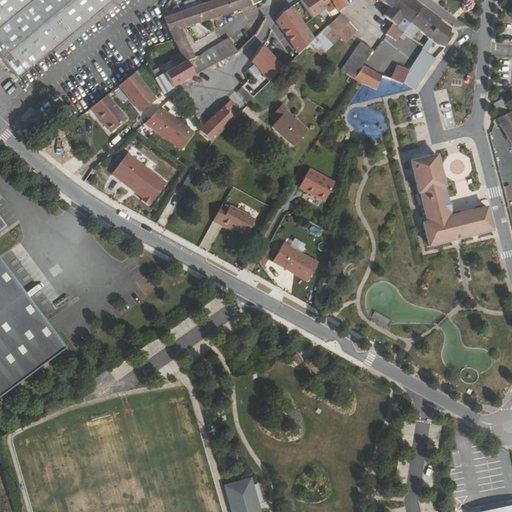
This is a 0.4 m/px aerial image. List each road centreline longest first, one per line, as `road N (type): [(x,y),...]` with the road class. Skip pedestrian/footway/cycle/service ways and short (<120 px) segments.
road 1 (tertiary): [(496,420),(475,420),(98,209),(0,128)]
road 2 (residential): [(511,263),(475,124),(489,0)]
road 3 (unknown): [(15,105),(148,0)]
road 4 (residential): [(211,102),(276,7),(290,0)]
